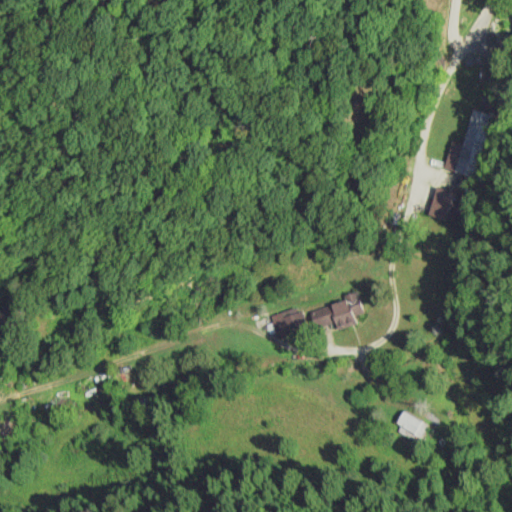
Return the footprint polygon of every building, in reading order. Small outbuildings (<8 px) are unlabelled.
[(460,172),(488,180),(506,117),(478,109),(460,172)] [(430,216),(467,224),(473,197),(437,188),(430,216)] [(365,314),(359,295),(311,311),(317,329),(335,323),(338,330),(357,324),(354,317),(365,314)] [(274,318),(277,338),(310,333),(306,312),(274,318)] [(431,429),(404,411),(396,423),(423,442),(431,429)]
